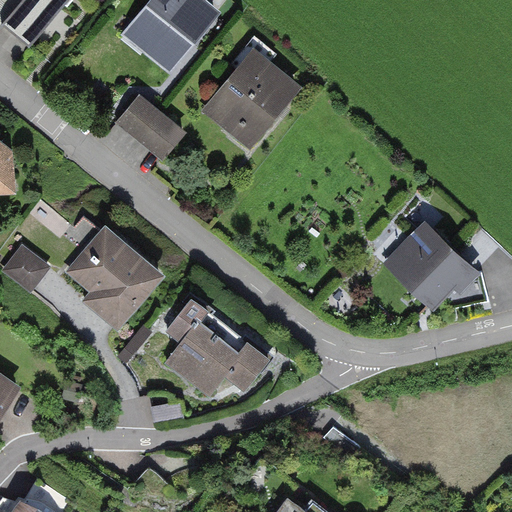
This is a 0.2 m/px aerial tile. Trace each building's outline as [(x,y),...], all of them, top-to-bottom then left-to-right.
[(80,0),(31,0),(9,26),(38,50),(80,0)] [(146,0),(122,31),(169,69),(221,4),(215,0),(146,0)] [(200,107),(247,146),(302,81),(255,41),(200,107)] [(189,127),(142,92),(120,122),(167,157),(189,127)] [(24,153),(0,134),(0,197),(29,197),(24,153)] [(485,263),(425,210),(384,254),(437,302),(457,280),(464,286),(485,263)] [(168,269),(108,218),(68,265),(91,285),(82,295),(119,326),(168,269)] [(49,262),(22,241),(4,265),(31,286),(49,262)] [(217,305),(196,289),(166,327),(181,339),(167,358),(212,393),(228,372),(249,387),(274,354),(253,338),(246,347),(208,318),(217,305)] [(0,409),(22,378),(0,363),(0,409)] [(346,414),(331,431),(370,464),(385,446),(346,414)] [(55,511),(31,494),(17,511),(55,511)] [(315,507),(298,495),(285,511),(341,511),(322,498),(315,507)]
